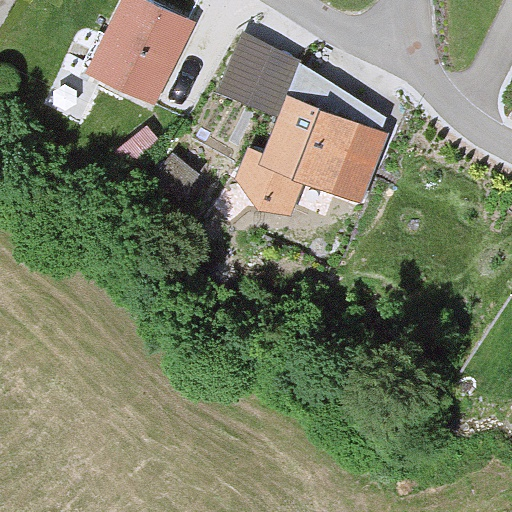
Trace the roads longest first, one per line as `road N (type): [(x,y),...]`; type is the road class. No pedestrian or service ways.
road 1 (residential): [(401,52),(432,94),(511,142)]
road 2 (residential): [(401,52),(283,0)]
